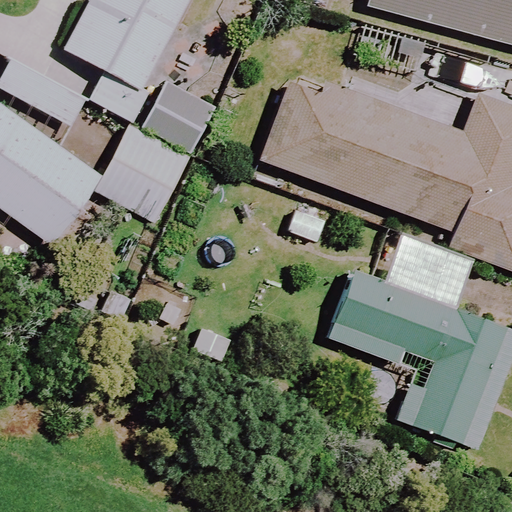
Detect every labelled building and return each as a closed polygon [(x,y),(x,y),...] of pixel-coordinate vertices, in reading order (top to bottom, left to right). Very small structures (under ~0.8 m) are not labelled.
[(85,102),(128,124),(142,97),(136,93),(184,0),(95,0),(67,55),(101,73),(85,102)] [(511,0),(365,0),(363,9),(511,48),(511,0)] [(7,61),(0,72),(0,93),(67,131),(82,103),(7,61)] [(460,136),(289,73),(256,163),(447,233),(443,242),(511,267),(511,109),(475,95),(460,136)] [(133,136),(184,161),(213,101),(162,76),(133,136)] [(96,180),(0,111),(0,211),(49,246),(96,180)] [(184,161),(133,136),(123,132),(93,196),(153,225),(184,161)] [(392,424),(404,428),(471,453),(511,341),(511,336),(448,313),(466,262),(395,236),(376,288),(345,276),(322,339),(400,368),(411,373),(392,424)]
